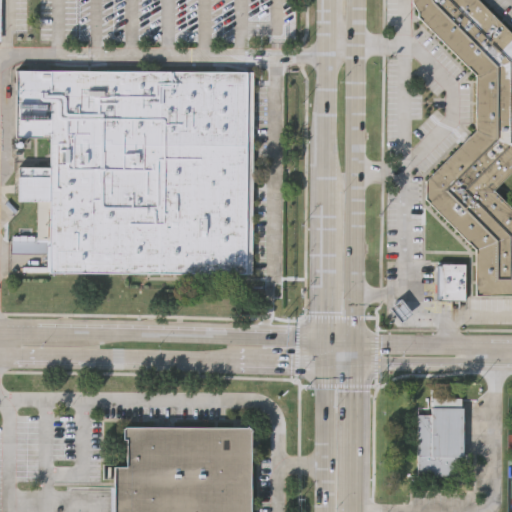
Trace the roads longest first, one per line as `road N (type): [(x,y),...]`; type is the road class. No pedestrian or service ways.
road 1 (secondary): [(324,56),(321,342)]
road 2 (secondary): [(349,342),(351,56)]
road 3 (secondary): [(321,342),(63,334)]
road 4 (tertiary): [(511,343),(349,342)]
road 5 (tertiary): [(349,364),(511,364)]
road 6 (secondary): [(83,359),(237,362)]
road 7 (secondary): [(321,363),(323,511)]
road 8 (secondary): [(347,511),(349,364)]
